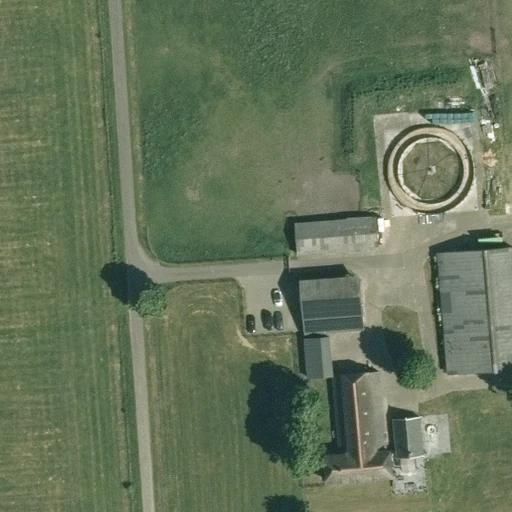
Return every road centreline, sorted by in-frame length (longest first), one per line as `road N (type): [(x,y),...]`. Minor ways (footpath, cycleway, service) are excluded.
road 1 (unclassified): [(147,511),(115,0)]
road 2 (unknown): [(272,269),(359,267),(373,275),(379,295),(377,338),(365,345),(309,342),(287,326)]
road 3 (unknown): [(132,267),(272,269)]
